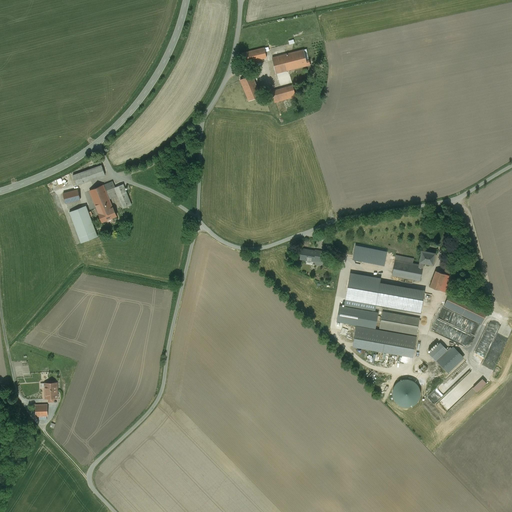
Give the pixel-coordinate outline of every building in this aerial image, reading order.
[(264,48),(242,53),(244,63),(267,58),(265,52),(264,48)] [(289,54),(272,58),(276,73),(295,68),(295,69),(307,66),(306,61),(309,60),(306,49),(288,53),(289,54)] [(240,80),(240,81),(249,101),(260,96),(252,75),(240,80)] [(293,85),(271,91),(275,102),(296,96),(293,85)] [(102,165),(73,175),(76,185),(105,175),(102,165)] [(103,185),(89,190),(99,213),(113,208),(109,199),(118,195),(123,208),(131,205),(126,191),(123,184),(115,187),(113,182),(103,186),(103,185)] [(78,190),(63,193),(66,203),(80,200),(78,190)] [(86,206),(69,212),(81,243),(97,236),(86,206)] [(99,213),(99,214),(102,222),(116,215),(113,207),(99,213)] [(356,246),(354,259),(383,265),(386,252),(356,246)] [(315,251),(302,249),(300,259),(313,261),(313,260),(320,262),(322,252),(318,251),(317,252),(315,251)] [(435,253),(422,251),(419,262),(420,262),(419,265),(423,266),(423,263),(433,264),(435,253)] [(413,259),(396,255),(395,260),(412,264),(413,259)] [(412,264),(395,260),(392,275),(420,280),(423,266),(419,265),(412,264)] [(454,265),(447,263),(443,273),(449,276),(453,265),(454,265)] [(443,273),(436,271),(430,287),(445,292),(446,289),(451,276),(449,276),(443,273)] [(424,292),(379,284),(380,280),(351,275),(347,296),(377,302),(377,304),(421,312),(424,292)] [(488,310),(450,292),(444,305),(481,323),(488,310)] [(419,318),(383,312),(380,328),(416,334),(419,318)] [(435,330),(452,339),(456,331),(439,322),(435,330)] [(369,329),(356,327),(353,347),(392,354),(412,357),(416,338),(369,329)] [(427,351),(429,353),(439,344),(437,342),(427,351)] [(436,360),(446,350),(439,343),(439,344),(429,353),(436,360)] [(450,348),(437,361),(446,371),(462,356),(454,348),(452,349),(450,348)] [(464,358),(462,356),(446,371),(448,373),(464,358)] [(395,400),(397,403),(400,405),(403,407),(407,407),(410,407),(413,405),(416,404),(418,401),(420,398),(420,394),(420,391),(419,387),(417,384),(415,382),(412,380),(408,379),(404,380),(400,381),(397,383),(395,386),(393,389),(393,393),(393,397),(395,400)] [(57,383),(45,383),(45,393),(57,392),(57,383)] [(444,414),(456,404),(448,394),(435,403),(444,414)] [(47,404),(36,405),(36,416),(39,416),(46,416),(48,416),(47,404)]
